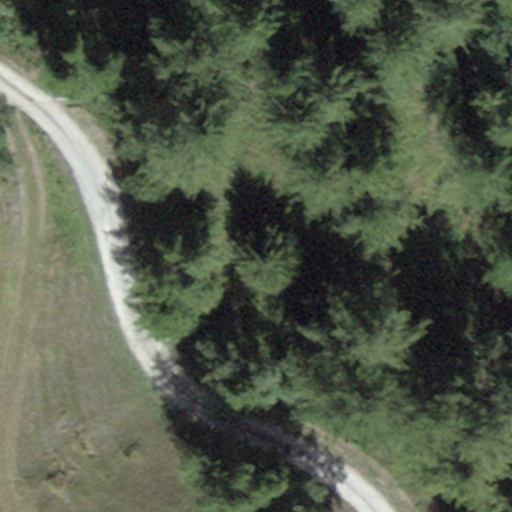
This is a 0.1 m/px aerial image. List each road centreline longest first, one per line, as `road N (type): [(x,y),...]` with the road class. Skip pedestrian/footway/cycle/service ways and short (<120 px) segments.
road 1 (track): [(0,88),(81,152),(136,333),(200,397),(361,494),(373,511)]
road 2 (track): [(0,88),(33,170),(38,231),(2,455),(11,511)]
